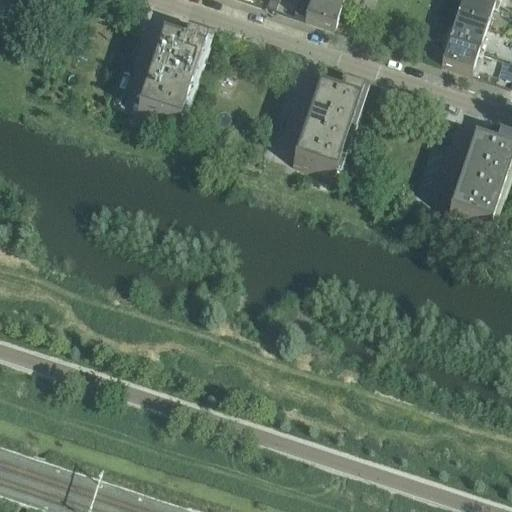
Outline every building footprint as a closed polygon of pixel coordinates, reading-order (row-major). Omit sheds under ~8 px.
[(32,0),(0,0),(0,20),(23,28),(32,0)] [(342,11),(346,0),(312,0),(312,1),(342,11)] [(466,0),(463,0),(456,23),(487,33),(494,9),(466,0)] [(466,0),(494,9),(497,0),(466,0)] [(334,36),(342,11),(312,1),(304,26),(334,36)] [(479,57),(487,33),(456,23),(448,47),(479,57)] [(178,133),(197,78),(207,48),(212,50),(213,48),(186,39),(182,52),(161,45),(161,47),(163,47),(139,118),(137,118),(136,119),(178,133)] [(440,71),(470,81),(479,57),(448,47),(440,71)] [(333,185),(352,130),(362,100),(367,101),(368,100),(342,91),(338,104),(317,97),(316,99),(318,99),(295,170),(292,170),(292,171),(333,185)] [(489,238),(507,182),(511,168),(511,148),(497,143),(493,156),(472,149),(471,151),(473,152),(450,223),(447,222),(447,224),(489,238)]
